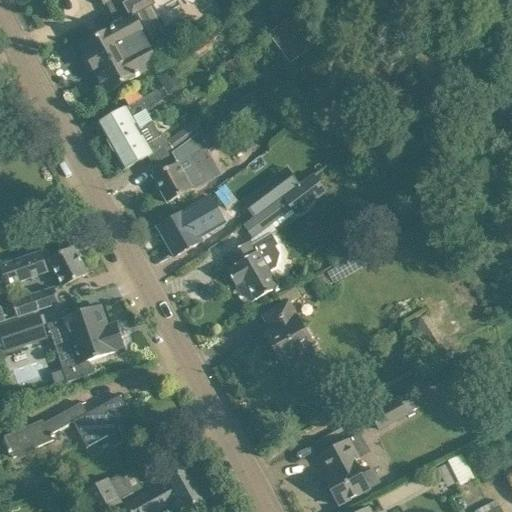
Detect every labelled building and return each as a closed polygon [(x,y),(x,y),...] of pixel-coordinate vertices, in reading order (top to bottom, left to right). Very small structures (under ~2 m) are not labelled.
[(118,27),(82,47),(86,56),(82,58),(90,74),(95,71),(107,94),(155,68),(151,61),(164,54),(158,43),(170,36),(154,5),(151,0),(102,0),(105,4),(106,4),(111,13),(118,27)] [(262,0),(277,20),(296,5),(292,0),(262,0)] [(287,34),(303,55),(316,45),(300,24),(303,22),(296,13),(280,24),(287,33),(287,34)] [(193,48),(199,56),(213,45),(208,38),(193,48)] [(161,82),(170,95),(182,87),(174,74),(161,82)] [(98,124),(111,147),(140,131),(153,123),(149,115),(154,111),(152,107),(163,101),(157,91),(98,124)] [(171,167),(154,177),(168,203),(186,193),(193,190),(194,191),(220,177),(206,152),(244,123),(232,109),(201,133),(197,136),(204,149),(178,163),(171,167)] [(170,144),(164,134),(161,136),(153,123),(140,131),(111,147),(124,170),(170,144)] [(194,123),(186,129),(194,139),(197,136),(201,133),(194,123)] [(234,148),(222,151),(227,169),(239,166),(234,148)] [(313,176),(295,190),(286,196),(298,212),(325,192),(313,176)] [(271,181),(243,204),(254,219),(269,207),(273,204),(283,196),(271,181)] [(273,204),(269,207),(254,219),(246,225),(244,226),(253,238),(277,220),(275,218),(280,214),(280,213),(281,212),(290,206),(283,197),(281,199),(273,204)] [(198,203),(174,217),(157,227),(175,258),(202,242),(208,250),(219,243),(214,235),(216,234),(198,203)] [(275,289),(279,297),(286,293),(282,285),(278,287),(269,272),(276,268),(280,254),(276,247),(279,245),(272,234),(252,246),(250,242),(229,254),(236,267),(228,272),(236,286),(244,281),(256,301),(275,289)] [(56,257),(50,260),(48,255),(33,260),(31,255),(0,265),(8,287),(19,283),(55,271),(63,287),(70,284),(88,274),(74,247),(56,257)] [(461,280),(432,294),(452,336),(481,322),(461,280)] [(296,287),(286,293),(279,297),(283,305),(265,316),(273,330),(267,334),(284,365),(290,362),(294,369),(318,356),(289,304),(301,296),(296,287)] [(18,317),(60,303),(54,289),(12,302),(18,317)] [(101,306),(47,325),(55,347),(71,342),(78,365),(89,361),(116,352),(115,350),(124,347),(116,324),(108,327),(101,306)] [(0,327),(0,333),(6,351),(48,337),(40,314),(0,327)] [(398,358),(409,350),(398,333),(387,340),(398,358)] [(78,365),(62,370),(67,383),(73,381),(83,378),(93,374),(89,361),(78,365)] [(509,400),(502,387),(489,395),(496,408),(509,400)] [(88,414),(82,403),(45,423),(43,420),(4,437),(14,458),(55,441),(52,435),(74,422),(87,447),(108,436),(115,448),(142,433),(130,411),(126,413),(118,398),(122,397),(121,396),(88,414)] [(407,400),(402,403),(399,398),(370,414),(379,431),(408,416),(409,417),(415,414),(407,400)] [(336,446),(319,456),(329,475),(327,476),(324,478),(328,486),(331,492),(329,496),(333,503),(337,503),(339,506),(356,497),(374,487),(381,484),(373,468),(362,473),(356,460),(360,458),(349,439),(336,446)] [(448,461),(437,467),(442,476),(453,471),(448,461)] [(511,466),(503,472),(511,487),(511,466)] [(194,467),(177,477),(164,484),(127,506),(130,511),(156,511),(174,502),(179,511),(184,511),(211,497),(194,467)] [(135,473),(82,487),(85,491),(83,492),(94,511),(105,511),(122,503),(120,500),(143,488),(135,473)] [(493,502),(475,511),(503,511),(497,500),(493,502)]
